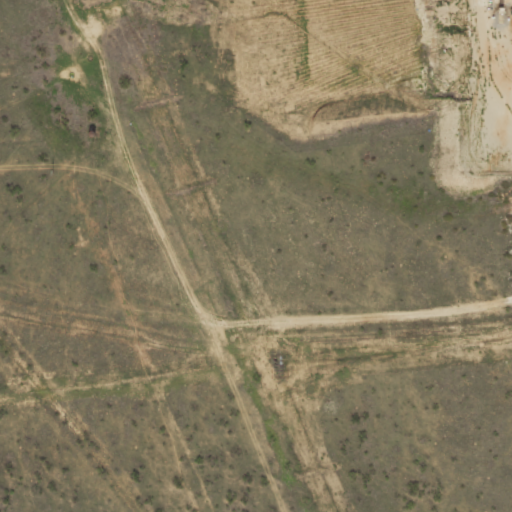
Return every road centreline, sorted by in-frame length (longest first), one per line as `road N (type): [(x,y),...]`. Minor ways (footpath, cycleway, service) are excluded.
road 1 (residential): [(0,309),(257,345),(385,341),(511,306)]
road 2 (track): [(0,382),(99,511)]
